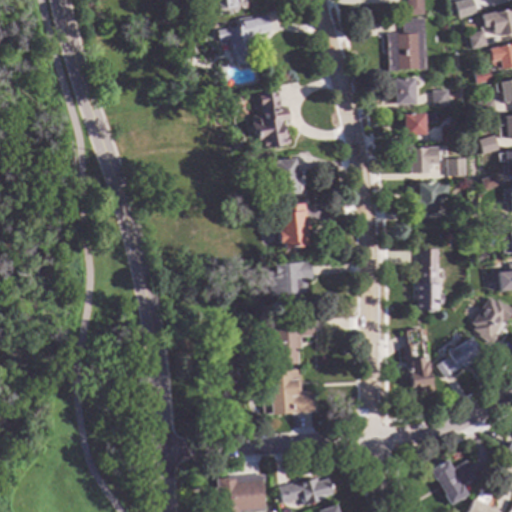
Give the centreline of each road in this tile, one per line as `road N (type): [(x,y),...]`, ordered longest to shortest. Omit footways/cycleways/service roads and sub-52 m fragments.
road 1 (tertiary): [(160,511),(156,395),(130,244),(54,0)]
road 2 (residential): [(366,443),(370,267),(353,136),(317,0)]
road 3 (residential): [(391,511),(366,443),(158,451)]
road 4 (residential): [(366,443),(470,418),(511,387)]
